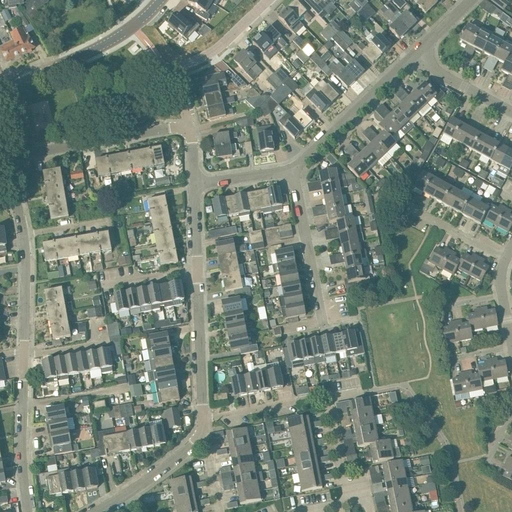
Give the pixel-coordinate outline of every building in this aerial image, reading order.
[(40,16),(36,10),(49,2),(47,0),(34,0),(30,2),(31,3),(22,8),(31,22),(40,16)] [(204,0),(190,0),(188,4),(199,11),(196,16),(207,22),(210,17),(208,16),(214,6),(216,7),(204,0)] [(328,0),(311,0),(315,3),(310,7),(319,16),(332,4),(332,3),(328,0)] [(356,15),(362,9),(362,8),(355,0),(348,7),(356,15)] [(354,0),(355,0),(362,8),(364,6),(366,4),(367,4),(368,3),(365,0),(354,0)] [(394,0),(392,2),(400,11),(407,4),(402,0),(394,0)] [(426,14),(437,3),(434,0),(423,0),(418,5),(426,14)] [(490,11),(493,7),(485,0),(478,7),(488,14),(490,11)] [(503,0),(488,0),(504,12),(509,4),(503,0)] [(297,1),(288,10),(299,21),(303,17),(309,23),(313,19),(307,14),(308,13),(297,1)] [(389,2),(385,7),(389,10),(394,17),(399,21),(408,31),(417,22),(408,12),(403,17),(399,12),(393,6),(389,2)] [(367,5),(362,9),(371,18),(375,14),(367,5)] [(490,11),(488,14),(489,15),(490,16),(493,15),(497,10),(493,7),(490,11)] [(14,12),(15,15),(15,16),(24,29),(30,26),(21,12),(19,9),(18,9),(14,12)] [(371,18),(362,9),(357,15),(365,23),(371,18)] [(7,10),(1,13),(6,22),(11,19),(7,10)] [(285,10),(279,16),(280,17),(279,18),(290,30),(296,36),(305,27),(299,21),(288,10),(286,11),(285,10)] [(389,10),(384,15),(389,21),(394,17),(389,10)] [(177,15),(168,25),(170,26),(168,27),(173,32),(174,30),(187,42),(200,27),(191,19),(186,24),(177,15)] [(398,22),(390,29),(399,39),(408,31),(399,21),(398,22)] [(336,34),(341,30),(333,22),(329,26),(336,34)] [(471,50),(472,47),(480,31),(469,25),(461,41),(462,42),(461,44),(466,47),(471,50)] [(320,34),(328,42),(331,39),(336,34),(329,26),(320,34)] [(200,32),(205,37),(211,32),(204,27),(200,32)] [(271,27),(262,35),(273,46),(277,42),(283,48),(287,44),(281,38),(282,38),(271,27)] [(336,34),(349,47),(353,43),(341,30),(336,34)] [(21,55),(35,48),(28,34),(24,36),(22,31),(11,35),(14,41),(21,55)] [(371,34),(366,39),(371,45),(382,56),(391,48),(375,31),(371,34)] [(481,52),(483,53),(492,37),(480,31),(472,47),(471,50),(475,52),(480,55),(481,52)] [(494,33),(492,37),(483,53),(494,58),(502,42),(504,39),(494,33)] [(344,52),(349,47),(336,34),(331,39),(344,52)] [(21,55),(14,41),(11,35),(9,37),(11,42),(0,47),(7,62),(21,55)] [(268,51),(273,46),(262,35),(253,44),(264,55),(270,61),(274,57),(268,51)] [(293,42),(302,51),(307,46),(298,37),(293,42)] [(328,42),(324,46),(327,50),(332,46),(328,42)] [(511,47),(502,42),(494,58),(505,64),(510,55),(511,52),(511,47)] [(362,43),(357,47),(373,64),(382,56),(371,45),(367,49),(362,43)] [(304,65),(310,59),(301,51),(296,56),(304,65)] [(246,75),(247,74),(254,81),(258,77),(262,72),(256,65),(244,53),(234,62),(246,75)] [(310,59),(318,67),(322,71),(326,66),(327,66),(316,54),(313,56),(310,59)] [(511,56),(510,55),(505,64),(501,72),(508,76),(511,77),(511,56)] [(350,65),(346,69),(356,81),(365,72),(349,56),(345,59),(350,65)] [(356,81),(346,69),(345,70),(340,64),(336,67),(332,63),(328,68),(327,68),(331,72),(333,74),(348,89),(356,81)] [(326,66),(322,71),(328,78),(333,74),(331,72),(327,68),(328,68),(326,66)] [(274,74),(284,84),(288,80),(279,70),(274,74)] [(203,88),(201,88),(202,97),(205,96),(205,98),(220,94),(219,89),(227,87),(224,75),(220,76),(220,74),(208,77),(210,85),(202,86),(203,88)] [(274,74),(266,81),(276,92),(284,84),(274,74)] [(236,76),(231,81),(239,89),(247,86),(236,76)] [(285,84),(293,92),(298,87),(290,79),(288,80),(284,84),(285,84)] [(319,84),(314,89),(330,106),(339,97),(323,80),(319,84)] [(284,84),(275,92),(284,101),(293,92),(285,84),(284,84)] [(425,84),(416,93),(427,105),(434,99),(438,103),(445,96),(435,85),(430,89),(425,84)] [(322,114),(330,106),(314,89),(309,93),(306,97),(322,114)] [(254,90),(248,91),(250,99),(260,97),(261,97),(254,90)] [(416,93),(407,101),(418,114),(427,105),(416,93)] [(205,98),(203,98),(205,106),(207,106),(208,110),(223,106),(235,103),(233,98),(222,101),(220,94),(205,98)] [(250,99),(245,101),(256,111),(259,109),(265,102),(261,98),(261,97),(260,97),(250,99)] [(265,102),(270,114),(279,106),(270,97),(265,102),(266,102),(265,102)] [(409,122),(418,114),(407,101),(397,110),(409,122)] [(270,115),(270,114),(265,102),(259,109),(263,118),(270,115)] [(208,110),(206,110),(208,119),(210,119),(210,121),(226,118),(226,117),(233,115),(232,110),(224,112),(223,106),(208,110)] [(292,110),(288,114),(304,131),(312,123),(296,106),(292,110)] [(397,110),(388,118),(400,131),(409,122),(397,110)] [(295,140),(304,131),(288,114),(287,115),(289,116),(284,120),(283,119),(279,123),(295,140)] [(379,127),(384,133),(385,132),(391,139),(400,131),(388,118),(379,127)] [(237,130),(249,127),(248,119),(247,119),(235,122),(237,130)] [(462,125),(452,120),(443,136),(453,141),(462,125)] [(462,125),(453,141),(462,146),(471,130),(462,125)] [(265,129),(257,130),(258,137),(260,154),(261,155),(266,154),(267,153),(273,152),(271,135),(270,127),(265,128),(265,129)] [(471,130),(462,146),(472,151),(481,135),(471,130)] [(387,154),(396,145),(397,145),(391,139),(385,132),(384,133),(375,142),(387,154)] [(214,148),(236,145),(230,146),(229,140),(237,139),(237,133),(228,134),(228,135),(213,137),(214,148)] [(481,135),(472,151),(481,156),(490,141),(481,135)] [(431,138),(428,143),(433,148),(437,141),(431,138)] [(490,141),(481,156),(491,162),(500,146),(490,141)] [(387,154),(375,142),(366,150),(378,163),(387,154)] [(253,155),(251,143),(244,144),(246,156),(253,155)] [(237,151),(236,145),(214,148),(216,160),(232,158),(232,157),(240,156),(239,151),(237,151)] [(500,146),(491,162),(501,167),(509,151),(500,146)] [(151,150),(154,168),(165,166),(162,148),(151,150)] [(140,152),(143,170),(154,168),(151,150),(140,152)] [(357,159),(369,171),(378,163),(366,150),(357,159)] [(511,168),(511,152),(509,151),(501,167),(510,172),(511,168)] [(129,154),(132,172),(143,170),(140,152),(129,154)] [(118,157),(121,174),(132,172),(129,154),(118,157)] [(422,156),(422,155),(416,166),(421,169),(427,158),(422,156)] [(107,159),(110,176),(121,174),(118,157),(107,159)] [(107,159),(96,161),(99,178),(110,176),(107,159)] [(369,171),(357,159),(348,168),(360,180),(369,171)] [(414,182),(420,171),(415,168),(409,178),(410,179),(414,182)] [(45,185),(63,182),(61,170),(43,173),(45,185)] [(319,174),(322,187),(356,180),(349,174),(343,175),(337,176),(336,171),(319,174)] [(424,194),(433,178),(423,173),(414,189),(424,194)] [(491,183),(497,187),(501,189),(505,182),(495,176),(491,183)] [(168,177),(157,179),(158,186),(170,184),(168,177)] [(480,181),(472,177),(469,182),(473,184),(472,186),(477,188),(480,181)] [(414,182),(410,179),(409,178),(403,189),(407,194),(414,182)] [(433,199),(442,183),(433,178),(424,194),(433,199)] [(324,199),(341,196),(340,189),(347,188),(347,186),(357,184),(356,180),(322,187),(324,199)] [(47,197),(65,194),(63,182),(45,185),(47,197)] [(443,204),(452,189),(442,183),(433,199),(443,204)] [(485,192),(496,198),(499,192),(489,186),(485,192)] [(452,210),(461,194),(452,189),(443,204),(452,210)] [(279,190),(267,192),(271,213),(283,211),(282,207),(279,190)] [(363,192),(366,204),(372,203),(370,195),(366,191),(363,192)] [(263,215),(271,213),(267,192),(257,194),(260,211),(261,213),(263,213),(263,215)] [(49,209),(67,206),(65,194),(47,197),(49,209)] [(249,213),(260,211),(257,194),(246,196),(249,213)] [(462,215),(471,199),(461,194),(452,210),(462,215)] [(238,216),(249,213),(246,196),(235,198),(238,216)] [(344,208),(341,196),(324,199),(326,212),(344,208)] [(168,208),(166,197),(148,201),(150,212),(168,208)] [(217,220),(228,218),(224,200),(223,197),(216,199),(217,202),(213,202),(217,220)] [(228,218),(238,216),(235,198),(224,200),(228,218)] [(471,220),(480,204),(471,199),(462,215),(471,220)] [(374,214),(372,203),(366,204),(368,216),(374,214)] [(483,220),(489,209),(480,204),(471,220),(481,225),(483,220)] [(49,209),(52,222),(69,218),(67,206),(49,209)] [(491,206),(489,209),(483,220),(496,227),(506,209),(500,206),(498,210),(491,206)] [(337,223),(337,222),(346,220),(353,218),(351,207),(344,208),(326,212),(329,224),(337,223)] [(168,208),(150,212),(152,223),(170,219),(168,208)] [(496,227),(508,234),(511,227),(511,217),(510,216),(511,212),(506,209),(496,227)] [(355,227),(353,219),(353,218),(346,220),(337,222),(337,223),(339,235),(361,231),(361,226),(355,227)] [(170,219),(152,223),(154,234),(172,230),(170,219)] [(279,234),(292,232),(291,225),(278,227),(279,234)] [(230,228),(219,230),(220,238),(231,236),(230,228)] [(172,230),(154,234),(156,245),(174,241),(172,230)] [(339,235),(342,247),(358,244),(357,235),(362,234),(361,231),(339,235)] [(101,254),(112,252),(109,234),(98,235),(101,254)] [(101,254),(98,235),(87,237),(90,255),(101,254)] [(90,255),(87,237),(76,239),(79,257),(90,255)] [(250,243),(251,245),(263,243),(262,237),(250,239),(250,243)] [(79,257),(76,239),(65,241),(68,259),(79,257)] [(68,259),(65,241),(54,243),(57,261),(68,259)] [(174,241),(156,245),(158,256),(176,252),(174,241)] [(216,245),(218,257),(236,254),(235,254),(247,252),(246,246),(234,248),(233,242),(216,245)] [(57,261),(54,243),(43,245),(46,263),(57,261)] [(360,252),(358,244),(342,247),(344,260),(366,255),(365,251),(360,252)] [(451,252),(445,249),(443,253),(437,249),(429,263),(441,270),(451,252)] [(272,266),(273,266),(294,262),(292,251),(283,253),(275,254),(277,265),(272,266)] [(176,252),(158,256),(161,267),(178,263),(176,252)] [(441,270),(453,277),(458,270),(461,263),(455,259),(457,256),(451,252),(441,270)] [(220,269),(238,266),(236,254),(218,257),(220,269)] [(344,260),(347,272),(363,269),(361,260),(367,258),(366,255),(344,260)] [(479,258),(474,255),(472,259),(465,256),(461,263),(458,270),(469,276),(479,258)] [(130,256),(120,258),(118,260),(119,266),(131,263),(130,256)] [(469,276),(481,283),(489,269),(482,265),(485,261),(479,258),(469,276)] [(296,273),(294,262),(273,266),(274,274),(276,274),(277,276),(279,276),(296,273)] [(220,269),(223,281),(240,277),(238,266),(220,269)] [(365,276),(363,269),(347,272),(349,285),(357,283),(358,289),(371,286),(369,276),(365,276)] [(279,276),(281,287),(299,283),(296,273),(279,276)] [(243,290),(240,277),(223,281),(225,293),(243,290)] [(95,281),(88,283),(90,290),(97,289),(95,281)] [(281,287),(283,297),(301,294),(299,283),(281,287)] [(180,284),(170,286),(173,303),(174,307),(182,305),(182,304),(184,303),(180,284)] [(170,286),(159,288),(162,305),(162,307),(164,307),(164,309),(174,307),(173,303),(170,286)] [(162,305),(159,288),(148,290),(151,307),(152,311),(161,309),(160,308),(162,307),(162,305)] [(47,305),(65,301),(62,289),(45,292),(47,305)] [(151,307),(148,290),(136,292),(140,309),(140,313),(152,311),(151,307)] [(130,311),(140,309),(136,292),(126,294),(130,311)] [(119,313),(130,311),(126,294),(116,296),(119,313)] [(283,297),(279,298),(281,309),(285,308),(303,305),(301,294),(283,297)] [(92,298),(94,306),(101,305),(99,297),(92,298)] [(221,303),(224,316),(242,312),(239,300),(221,303)] [(49,317),(67,313),(65,301),(47,305),(49,317)] [(305,316),(303,305),(285,308),(287,319),(305,316)] [(484,331),(498,328),(495,312),(488,313),(487,309),(480,310),(484,331)] [(480,310),(473,311),(474,316),(467,317),(468,325),(470,333),(484,331),(480,310)] [(224,316),(226,327),(244,324),(242,312),(224,316)] [(51,329),(69,326),(67,313),(49,317),(51,329)] [(155,326),(155,329),(166,327),(165,321),(160,322),(161,325),(155,326)] [(458,344),(471,341),(470,333),(468,325),(460,327),(459,322),(454,323),(458,344)] [(107,325),(108,332),(119,330),(117,323),(107,325)] [(454,323),(448,324),(449,329),(442,330),(444,346),(458,344),(454,323)] [(226,327),(228,339),(246,336),(244,324),(226,327)] [(51,329),(54,341),(71,338),(69,326),(51,329)] [(120,330),(122,338),(133,336),(131,328),(120,330)] [(108,332),(109,338),(120,336),(119,330),(108,332)] [(146,333),(147,339),(145,339),(148,351),(169,347),(167,335),(159,337),(158,331),(146,333)] [(353,333),(342,335),(346,353),(347,359),(365,355),(362,340),(355,341),(353,333)] [(335,356),(346,353),(342,335),(331,338),(335,356)] [(120,336),(109,338),(110,345),(113,344),(119,343),(121,343),(120,336)] [(246,336),(228,339),(231,351),(240,349),(241,356),(257,352),(258,352),(257,346),(248,347),(246,336)] [(331,338),(320,340),(324,358),(325,360),(335,357),(335,356),(331,338)] [(320,340),(310,342),(313,360),(315,365),(325,363),(325,360),(324,358),(320,340)] [(310,342),(299,344),(303,362),(304,367),(315,365),(313,360),(310,342)] [(121,355),(119,343),(113,344),(115,357),(121,355)] [(288,348),(283,349),(284,355),(287,369),(293,368),(293,370),(304,368),(304,367),(303,362),(299,344),(288,347),(288,348)] [(150,362),(171,357),(169,347),(148,351),(150,362)] [(101,371),(102,374),(112,373),(111,368),(115,368),(114,362),(113,362),(111,354),(109,354),(109,351),(98,353),(101,371)] [(90,373),(101,371),(98,353),(87,355),(90,373)] [(79,375),(90,373),(87,355),(76,357),(79,375)] [(243,364),(252,362),(250,356),(242,358),(243,364)] [(76,357),(65,359),(68,377),(79,375),(76,357)] [(152,373),(173,368),(171,357),(150,362),(152,373)] [(58,382),(69,380),(65,359),(55,361),(58,378),(58,382)] [(494,381),(508,378),(505,363),(497,364),(496,360),(490,361),(494,381)] [(58,378),(55,361),(43,363),(46,380),(47,384),(58,382),(58,378)] [(490,361),(484,363),(485,367),(477,368),(479,376),(480,384),(494,381),(490,361)] [(175,379),(173,368),(152,373),(147,374),(148,384),(154,383),(175,379)] [(279,371),(268,374),(267,374),(271,391),(283,389),(279,371)] [(468,395),(482,392),(480,384),(479,376),(472,378),(471,373),(464,375),(468,395)] [(256,376),(259,394),(271,391),(267,374),(256,376)] [(464,375),(458,376),(459,380),(451,382),(454,397),(468,395),(464,375)] [(128,377),(129,384),(130,387),(137,386),(134,376),(128,377)] [(247,396),(259,394),(256,376),(244,378),(247,396)] [(235,398),(247,396),(244,378),(231,381),(235,398)] [(177,390),(175,379),(154,383),(156,393),(177,390)] [(137,386),(130,387),(130,388),(131,398),(139,397),(137,389),(138,389),(138,386),(138,385),(137,386)] [(308,387),(296,389),(298,398),(310,395),(308,389),(308,387)] [(179,401),(177,390),(156,393),(158,405),(179,401)] [(87,417),(92,416),(90,407),(88,407),(89,407),(88,398),(81,399),(83,408),(85,407),(87,416),(86,416),(87,417)] [(350,406),(351,413),(372,409),(370,401),(372,401),(372,399),(349,403),(350,406)] [(94,404),(95,410),(106,408),(105,402),(94,404)] [(131,404),(125,405),(127,418),(133,417),(131,404)] [(121,419),(127,418),(125,405),(119,407),(121,419)] [(134,405),(136,416),(136,415),(142,413),(141,406),(134,407),(134,405)] [(48,424),(66,420),(64,408),(46,411),(48,424)] [(179,415),(178,409),(162,412),(163,418),(179,415)] [(372,409),(351,413),(353,422),(375,418),(375,416),(373,416),(372,409)] [(163,418),(164,424),(181,421),(179,415),(163,418)] [(289,428),(287,428),(288,432),(310,427),(308,419),(308,418),(288,421),(288,423),(289,428)] [(375,418),(353,422),(355,431),(375,427),(374,419),(376,419),(375,418)] [(48,424),(47,424),(48,432),(51,432),(52,435),(69,432),(66,420),(48,424)] [(164,424),(165,430),(182,427),(181,421),(164,424)] [(272,423),(266,424),(268,435),(274,434),(273,429),(272,423)] [(312,436),(310,427),(288,432),(288,433),(290,433),(292,440),(312,436)] [(375,427),(355,431),(356,440),(379,435),(379,434),(377,434),(375,427)] [(162,428),(150,430),(154,448),(165,446),(162,428)] [(116,444),(114,430),(97,433),(99,442),(97,442),(99,458),(106,456),(106,457),(118,455),(116,444)] [(114,430),(116,444),(118,455),(130,452),(127,434),(115,437),(114,430)] [(141,450),(154,448),(150,430),(138,432),(141,450)] [(228,444),(249,440),(247,433),(249,432),(249,431),(226,435),(228,444)] [(71,444),(69,432),(52,435),(48,436),(49,439),(51,439),(53,447),(54,447),(55,455),(72,452),(71,444)] [(138,432),(127,434),(130,452),(141,450),(138,432)] [(379,435),(356,440),(358,448),(390,442),(390,441),(378,443),(377,437),(379,437),(379,435)] [(293,445),(291,446),(291,449),(313,445),(312,436),(292,440),(293,445)] [(249,440),(228,444),(230,453),(253,448),(252,447),(250,447),(249,440)] [(392,449),(390,442),(358,448),(358,449),(370,447),(370,450),(367,451),(368,456),(399,450),(399,449),(393,450),(393,449),(392,449)] [(313,445),(291,449),(292,451),(294,451),(295,458),(315,454),(313,445)] [(230,453),(231,461),(252,457),(251,450),(253,450),(253,448),(230,453)] [(399,450),(368,456),(368,459),(372,459),(373,465),(394,460),(394,459),(400,458),(399,450)] [(296,463),(294,463),(295,467),(317,463),(315,454),(295,458),(296,463)] [(55,458),(48,459),(49,467),(56,465),(55,457),(55,458)] [(252,457),(231,461),(233,467),(233,470),(254,466),(256,466),(256,464),(254,464),(252,457)] [(429,465),(428,459),(419,460),(420,467),(429,465)] [(403,462),(382,466),(384,476),(405,472),(412,470),(411,468),(404,469),(403,462)] [(317,463),(295,467),(295,469),(297,468),(299,475),(319,471),(317,463)] [(511,468),(505,465),(502,470),(506,472),(503,479),(511,483),(511,468)] [(254,466),(233,470),(233,472),(234,474),(235,479),(256,475),(254,468),(256,468),(256,466),(254,466)] [(82,473),(85,491),(97,488),(95,478),(94,472),(94,471),(82,473)] [(319,471),(299,475),(300,483),(298,483),(298,485),(320,480),(319,471)] [(58,472),(38,475),(41,490),(48,489),(50,497),(55,496),(55,498),(62,497),(61,495),(59,477),(58,472)] [(405,472),(384,476),(384,477),(384,479),(385,485),(407,481),(405,473),(405,472)] [(73,493),(85,491),(82,473),(71,475),(73,493)] [(61,495),(73,493),(71,475),(59,477),(61,495)] [(256,475),(235,479),(236,483),(236,484),(236,486),(237,488),(258,484),(259,484),(259,482),(257,482),(256,475)] [(191,478),(170,483),(172,490),(170,490),(170,492),(192,487),(191,478)] [(320,480),(298,485),(298,487),(301,486),(302,493),(322,489),(320,480)] [(407,481),(385,485),(387,494),(410,489),(410,488),(408,488),(407,481)] [(258,484),(237,488),(238,496),(259,492),(258,486),(260,485),(259,484),(258,484)] [(427,486),(429,495),(436,493),(435,490),(434,485),(434,484),(427,486)] [(174,500),(194,496),(192,487),(170,492),(170,494),(172,494),(174,500)] [(410,489),(387,494),(389,502),(410,498),(408,491),(410,490),(410,489)] [(238,496),(240,505),(263,501),(262,499),(261,499),(259,492),(238,496)] [(436,493),(429,495),(431,503),(438,501),(436,493)] [(196,505),(194,496),(174,500),(175,508),(173,508),(173,510),(196,505)] [(410,498),(389,502),(390,511),(413,506),(413,505),(411,505),(410,498)]
